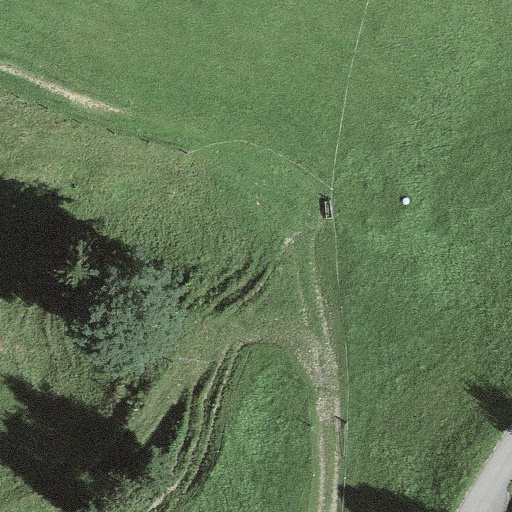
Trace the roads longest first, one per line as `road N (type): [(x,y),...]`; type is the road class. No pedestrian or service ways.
road 1 (track): [(326,511),(329,425),(318,361),(284,329),(258,322),(225,330),(188,361),(115,464),(89,486),(22,511)]
road 2 (track): [(0,73),(267,185),(280,232),(258,322)]
